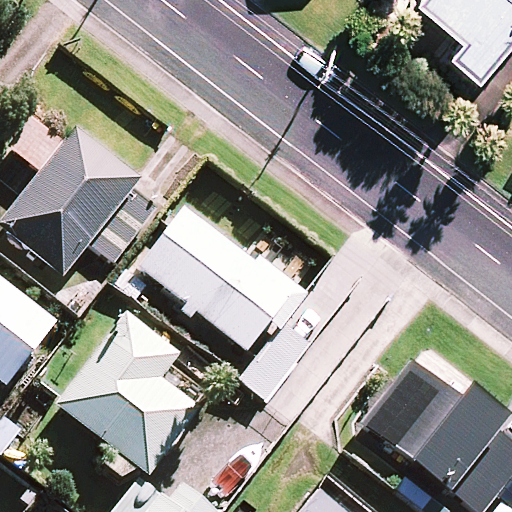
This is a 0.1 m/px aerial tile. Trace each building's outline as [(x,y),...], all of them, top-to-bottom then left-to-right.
[(511,0),(436,0),(468,29),(457,42),(484,66),(511,34),(511,0)] [(262,278),(139,181),(76,260),(199,357),(262,278)] [(50,327),(0,288),(0,387),(2,389),(50,327)] [(124,482),(132,472),(141,479),(194,414),(155,382),(173,360),(123,320),(53,408),(102,448),(94,457),(124,482)] [(307,349),(282,328),(237,382),(263,403),(307,349)] [(503,417),(419,352),(360,428),(468,511),(479,511),(511,470),(511,450),(490,434),(503,417)] [(0,462),(15,440),(0,429),(0,462)] [(164,507),(135,484),(113,511),(205,511),(178,490),(164,507)] [(328,511),(311,498),(299,511),(328,511)]
